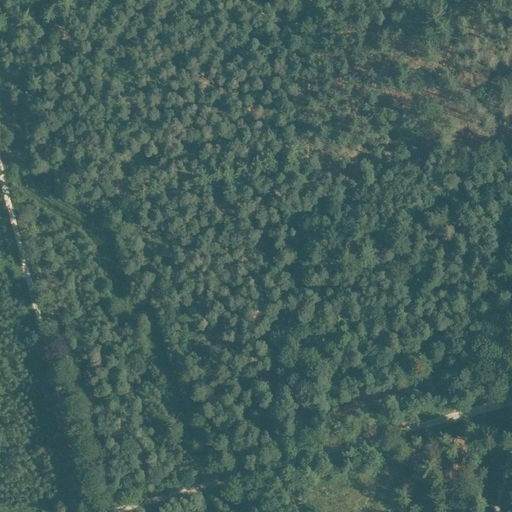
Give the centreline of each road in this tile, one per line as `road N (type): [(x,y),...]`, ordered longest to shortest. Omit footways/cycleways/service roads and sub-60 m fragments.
road 1 (track): [(105,511),(321,454)]
road 2 (unknown): [(511,302),(473,445),(443,511)]
road 3 (unclassified): [(321,454),(511,400)]
